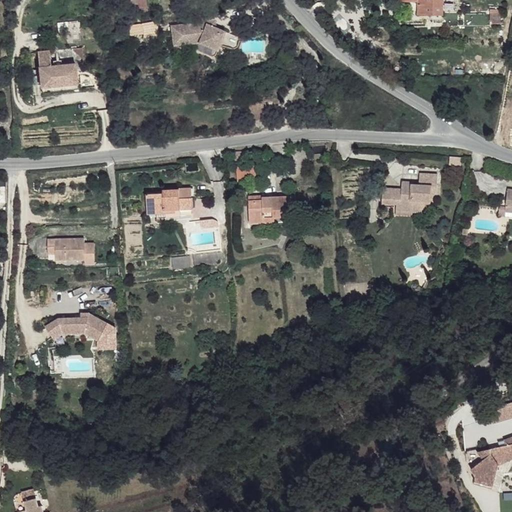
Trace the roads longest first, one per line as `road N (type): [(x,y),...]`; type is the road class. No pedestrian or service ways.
road 1 (tertiary): [(466,141),(295,133),(0,161)]
road 2 (unclassified): [(511,386),(346,476),(314,511)]
road 3 (tertiary): [(466,141),(317,37),(283,0)]
